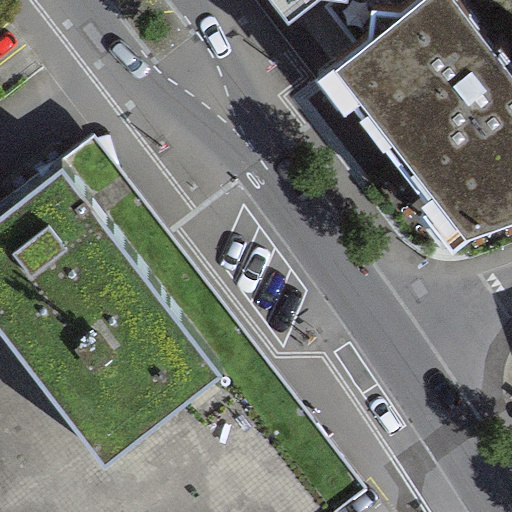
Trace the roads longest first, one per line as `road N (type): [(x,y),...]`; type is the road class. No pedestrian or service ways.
road 1 (secondary): [(396,346),(252,145)]
road 2 (secondary): [(84,0),(137,74),(252,145)]
road 3 (secondary): [(501,511),(396,346)]
road 4 (secondary): [(252,145),(195,0)]
road 5 (residential): [(396,346),(511,300)]
